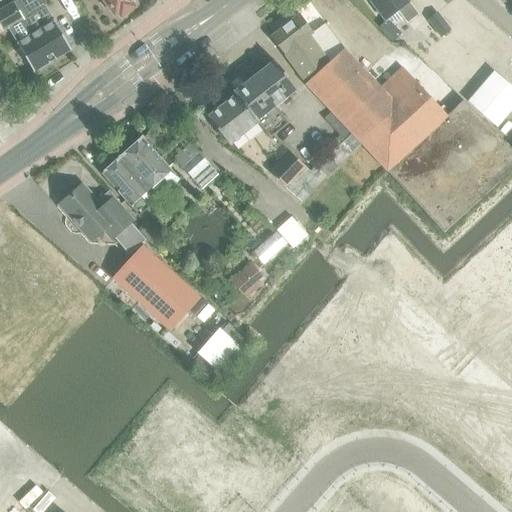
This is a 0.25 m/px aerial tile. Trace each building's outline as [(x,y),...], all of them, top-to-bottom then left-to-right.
[(39,0),(15,0),(0,9),(0,31),(1,33),(7,29),(34,73),(70,51),(39,0)] [(133,0),(102,0),(114,15),(118,13),(121,17),(133,8),(130,4),(133,2),(132,1),(133,0)] [(407,25),(418,16),(409,5),(411,3),(409,0),(367,0),(384,23),(377,29),(390,42),(400,35),(393,27),(403,20),(407,25)] [(441,38),(450,32),(437,14),(428,21),(441,38)] [(326,25),(313,34),(300,16),(271,37),(306,85),(305,86),(323,105),(362,70),(344,51),(326,25)] [(296,90),(275,62),(243,87),(237,79),(230,84),(236,92),(233,94),(235,97),(236,96),(257,123),(269,139),(287,125),(274,108),(296,90)] [(403,69),(381,90),(362,70),(323,105),(330,112),(323,119),(342,140),(350,134),(387,173),(447,117),(403,69)] [(511,88),(493,73),(467,103),(498,129),(511,112),(511,88)] [(236,96),(235,97),(207,118),(228,146),(257,123),(236,96)] [(511,151),(463,102),(447,117),(387,173),(444,234),(511,170),(511,151)] [(178,179),(142,138),(119,159),(155,201),(178,179)] [(200,190),(210,181),(217,174),(189,142),(171,158),(200,190)] [(304,167),(290,153),(271,173),(285,187),(304,167)] [(321,164),(330,173),(337,166),(328,157),(321,164)] [(101,175),(138,217),(148,207),(155,201),(119,159),(101,175)] [(113,238),(128,255),(144,241),(138,233),(129,224),(132,221),(112,199),(102,208),(81,186),(58,206),(90,242),(102,231),(110,240),(113,238)] [(147,225),(138,233),(144,241),(149,246),(158,238),(147,225)] [(276,232),(253,253),(263,264),(286,243),(276,232)] [(388,240),(373,258),(413,292),(428,275),(388,240)] [(169,332),(199,298),(141,245),(112,277),(169,332)] [(370,262),(359,274),(398,309),(413,292),(373,258),(370,262)] [(242,295),(263,276),(250,262),(229,280),(242,295)] [(359,274),(344,291),(384,325),(398,309),(359,274)] [(344,291),(330,308),(369,342),(384,326),(384,325),(344,291)] [(494,307),(511,323),(511,294),(508,291),(494,307)] [(479,324),(511,352),(511,323),(494,307),(479,324)] [(322,317),(315,324),(355,359),(369,342),(330,308),(322,317)] [(199,355),(192,364),(209,380),(217,371),(220,374),(242,349),(239,346),(245,340),(227,324),(222,330),(219,328),(197,353),(199,355)] [(315,324),(301,341),(340,375),(341,375),(355,359),(315,324)] [(511,352),(479,324),(465,341),(503,374),(511,363),(511,352)] [(301,341),(286,357),(326,392),(340,375),(301,341)] [(451,357),(450,357),(488,390),(503,374),(465,341),(451,357)] [(286,357),(272,374),(312,408),(326,392),(286,357)] [(436,374),(474,407),(488,390),(450,357),(436,374)] [(511,363),(503,374),(511,381),(511,363)] [(272,374),(257,390),(297,425),(312,408),(272,374)] [(420,393),(415,398),(452,431),(474,407),(436,374),(419,393),(420,393)] [(511,381),(503,374),(488,390),(511,410),(511,381)] [(257,390),(242,407),(282,442),(297,425),(257,390)] [(511,410),(488,390),(474,407),(508,437),(511,432),(511,410)] [(474,407),(452,431),(475,451),(487,462),(508,437),(474,407)] [(496,494),(503,500),(511,489),(505,483),(496,494)]
